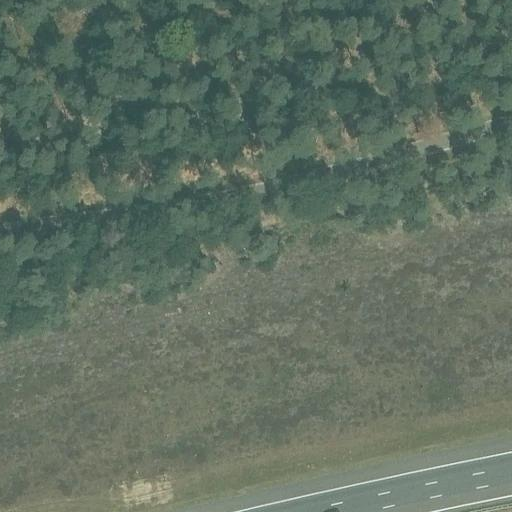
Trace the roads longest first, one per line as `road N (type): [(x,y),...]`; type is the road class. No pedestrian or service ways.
road 1 (unclassified): [(0,233),(285,185),(511,121)]
road 2 (motorway): [(511,475),(338,511)]
